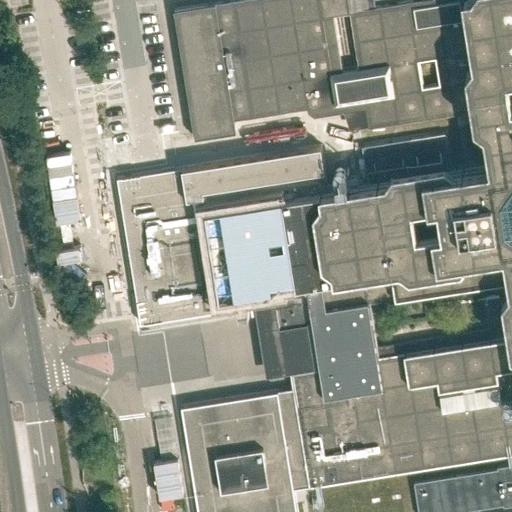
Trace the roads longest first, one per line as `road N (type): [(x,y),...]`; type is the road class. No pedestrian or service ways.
road 1 (unknown): [(149,168),(333,146)]
road 2 (tertiary): [(31,345),(0,165)]
road 3 (tertiary): [(55,511),(31,345)]
road 4 (tertiary): [(0,381),(15,511)]
